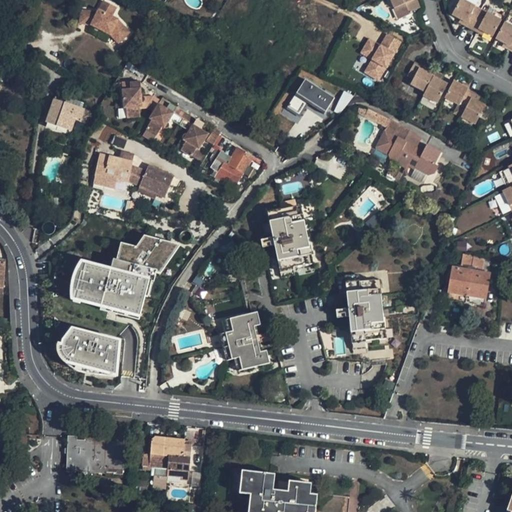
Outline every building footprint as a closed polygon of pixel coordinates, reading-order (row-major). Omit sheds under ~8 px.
[(111,31),(119,40),(131,29),(119,16),(113,13),(117,4),(110,0),(103,0),(98,9),(82,7),(81,20),(93,21),(111,31)] [(389,0),(394,9),(396,8),(397,11),(401,19),(413,13),(412,12),(421,8),(417,0),(414,0),(389,0)] [(501,20),(462,0),(459,0),(452,16),(456,18),(459,20),(466,23),(464,27),(476,33),(478,29),(484,33),(492,37),(501,20)] [(511,26),(504,22),(496,39),(504,43),(510,46),(509,48),(508,50),(511,52),(511,26)] [(368,39),(360,53),(371,59),(364,72),(378,81),(401,42),(386,34),(382,41),(384,42),(382,47),(379,46),(368,39)] [(436,104),(447,84),(440,80),(441,78),(443,75),(436,71),(434,74),(433,76),(419,68),(420,66),(420,65),(414,62),(407,77),(412,80),(410,85),(424,92),(422,96),(436,104)] [(419,68),(433,76),(434,74),(420,66),(419,68)] [(286,107),(297,115),(306,101),(324,113),(333,98),(304,80),(286,107)] [(133,88),(124,89),(125,106),(128,106),(129,115),(140,114),(140,104),(143,104),(143,101),(144,101),(145,100),(146,99),(146,98),(146,97),(146,96),(145,95),(143,94),(142,81),(132,82),(133,88)] [(453,112),(474,124),(478,116),(484,105),(477,101),(480,96),(468,89),(462,86),(453,81),(444,98),(457,105),(453,112)] [(58,87),(54,99),(64,102),(68,91),(58,87)] [(344,93),(335,112),(339,114),(347,105),(352,97),(344,93)] [(155,95),(145,95),(146,96),(146,97),(146,98),(146,99),(145,100),(144,101),(143,101),(143,104),(148,106),(155,95)] [(148,126),(158,133),(163,125),(164,125),(166,125),(167,125),(169,124),(169,123),(170,122),(170,120),(170,119),(171,118),(179,105),(172,101),(168,106),(161,101),(162,99),(155,95),(148,106),(155,110),(150,116),(153,118),(148,126)] [(46,123),(70,131),(75,118),(82,120),(85,109),(64,102),(54,99),(46,123)] [(182,107),(179,105),(171,118),(174,120),(182,107)] [(484,105),(478,116),(486,120),(488,116),(492,108),(484,105)] [(194,115),(182,107),(174,120),(176,121),(186,127),(194,115)] [(98,113),(85,109),(82,120),(95,124),(98,113)] [(391,120),(369,109),(365,117),(372,120),(387,128),(391,120)] [(197,117),(194,115),(186,127),(190,129),(197,117)] [(181,148),(192,155),(197,146),(200,148),(206,137),(209,132),(201,127),(205,121),(197,117),(190,129),(188,133),(187,133),(185,133),(184,133),(184,134),(183,135),(183,136),(184,138),(185,139),(186,139),(181,148)] [(417,147),(385,130),(376,147),(389,154),(391,160),(395,163),(399,156),(409,161),(407,166),(414,170),(415,168),(429,175),(436,172),(439,166),(434,163),(441,151),(428,144),(422,157),(414,153),(417,147)] [(235,187),(251,156),(237,148),(230,161),(213,153),(208,162),(214,167),(213,168),(218,171),(216,176),(235,187)] [(136,167),(102,161),(98,183),(120,186),(121,183),(133,185),(136,168),(136,167)] [(136,168),(133,185),(145,189),(150,174),(136,168)] [(150,174),(145,189),(163,196),(171,199),(179,177),(152,168),(150,174)] [(466,190),(471,176),(450,168),(449,171),(445,182),(466,190)] [(511,186),(502,191),(511,211),(511,219),(511,220),(511,221),(511,186)] [(145,189),(143,194),(161,200),(163,196),(145,189)] [(131,202),(129,214),(136,215),(137,212),(138,203),(131,202)] [(313,263),(300,206),(268,213),(270,222),(273,237),(275,245),(280,270),(313,263)] [(71,301),(141,319),(146,296),(148,297),(152,281),(155,282),(157,273),(160,274),(181,244),(144,235),(137,246),(121,242),(116,259),(108,257),(106,266),(80,259),(76,267),(73,273),(71,281),(70,289),(71,301)] [(275,245),(273,237),(261,240),(261,241),(263,248),(275,245)] [(72,258),(50,251),(42,276),(64,283),(72,258)] [(487,260),(473,259),(471,267),(475,268),(475,271),(485,273),(486,265),(487,260)] [(447,292),(484,298),(488,274),(485,273),(475,271),(475,268),(471,267),(452,264),(447,292)] [(386,338),(380,289),(347,293),(348,298),(349,310),(350,317),(353,343),(367,342),(367,341),(386,338)] [(350,317),(349,310),(336,311),(336,313),(337,319),(350,317)] [(259,317),(232,322),(235,335),(229,336),(221,338),(227,364),(234,363),(240,361),(243,375),(270,369),(267,355),(260,356),(255,358),(250,333),(254,332),(262,330),(259,317)] [(9,331),(9,320),(1,320),(1,323),(1,332),(9,331)] [(226,323),(229,336),(235,335),(232,322),(226,323)] [(87,372),(118,376),(122,339),(73,328),(64,340),(63,345),(58,345),(58,350),(60,355),(64,360),(70,367),(77,370),(84,372),(87,372)] [(250,333),(255,358),(260,356),(258,348),(256,340),(254,332),(250,333)] [(268,338),(256,340),(258,348),(270,345),(268,338)] [(237,376),(243,375),(240,361),(234,363),(237,376)] [(176,440),(152,437),(150,454),(149,466),(167,468),(166,475),(187,478),(191,445),(184,444),(182,444),(181,446),(176,445),(176,440)] [(85,441),(68,440),(67,467),(84,468),(83,471),(105,472),(105,469),(122,470),(123,443),(106,442),(107,439),(85,438),(85,441)] [(150,454),(143,453),(142,465),(149,466),(150,454)] [(317,511),(319,493),(312,492),(313,483),(289,481),(288,489),(275,488),(276,473),(243,470),(240,492),(251,493),(249,511),(317,511)]
